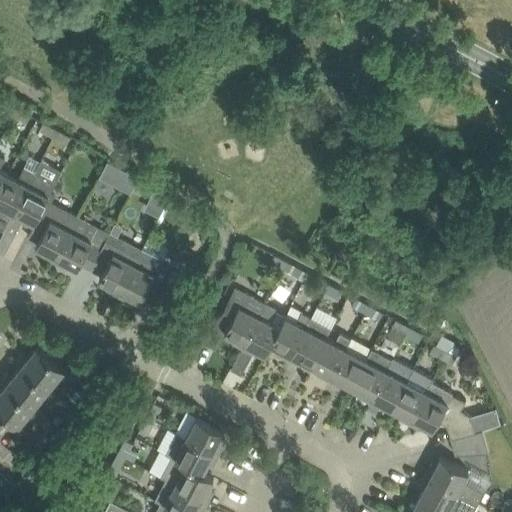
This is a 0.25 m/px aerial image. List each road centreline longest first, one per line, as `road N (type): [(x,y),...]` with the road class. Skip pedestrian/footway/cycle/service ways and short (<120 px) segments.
road 1 (residential): [(339,511),(343,484),(330,462),(163,373)]
road 2 (residential): [(0,299),(23,299),(163,373)]
road 3 (tertiary): [(511,81),(357,0)]
